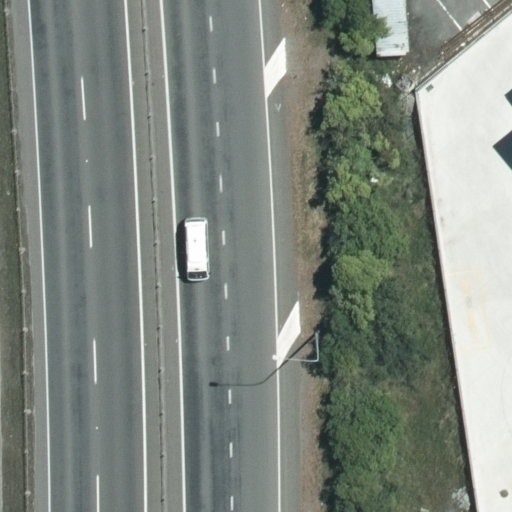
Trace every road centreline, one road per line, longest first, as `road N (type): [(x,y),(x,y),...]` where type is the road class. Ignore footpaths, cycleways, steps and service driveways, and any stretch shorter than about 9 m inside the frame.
road 1 (trunk): [(198,0),(215,511)]
road 2 (trunk): [(87,511),(72,0)]
